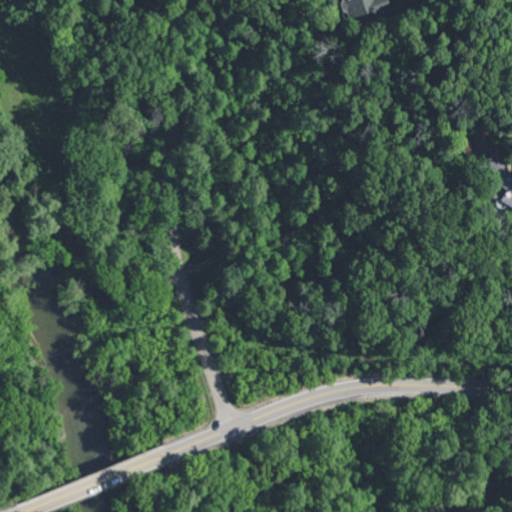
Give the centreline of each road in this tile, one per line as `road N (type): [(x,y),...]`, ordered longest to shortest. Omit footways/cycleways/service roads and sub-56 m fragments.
road 1 (residential): [(231,428),(174,238),(175,53),(161,0)]
road 2 (secondary): [(165,455),(294,404),(363,387),(511,388)]
road 3 (secondary): [(21,511),(165,455)]
